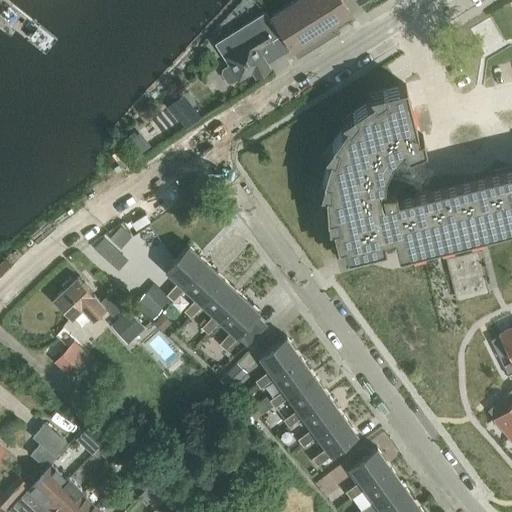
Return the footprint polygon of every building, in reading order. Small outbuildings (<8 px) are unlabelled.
[(350,14),(341,0),(294,0),(271,15),(297,56),(298,56),(297,55),(311,47),(337,31),(333,24),(350,14)] [(270,40),(262,26),(235,43),(237,47),(223,55),(229,64),(222,68),(221,73),(227,81),(231,82),(237,78),(238,79),(251,71),(255,77),(269,69),(257,49),(270,40)] [(511,168),(410,194),(407,180),(384,174),(391,159),(403,149),(407,155),(425,148),(422,136),(418,137),(405,85),(368,94),(371,100),(340,121),(345,125),(322,156),(329,158),(318,194),(324,194),(327,228),(332,227),(336,245),(334,245),(337,258),(384,246),(383,239),(392,236),(397,254),(511,225),(511,168)] [(185,95),(168,108),(187,130),(203,117),(185,95)] [(146,157),(157,149),(148,138),(137,146),(146,157)] [(172,301),(184,289),(182,287),(205,262),(188,245),(164,270),(177,282),(166,295),(172,301)] [(478,250),(449,257),(460,300),(489,292),(478,250)] [(223,278),(205,262),(182,287),(184,289),(195,299),(183,311),(190,318),(202,305),(200,303),(223,278)] [(408,362),(448,353),(429,263),(389,272),(408,362)] [(99,302),(77,277),(73,281),(69,277),(61,285),(64,288),(53,299),(54,300),(53,300),(60,308),(61,308),(69,317),(81,306),(92,318),(104,307),(112,316),(121,307),(113,299),(117,296),(112,290),(99,302)] [(241,295),(223,278),(200,303),(202,305),(212,315),(201,328),(207,334),(219,321),(218,320),(241,295)] [(162,309),(144,294),(134,305),(152,320),(162,309)] [(218,320),(219,321),(230,331),(218,344),(225,350),(238,337),(236,335),(259,311),(241,295),(218,320)] [(131,309),(115,325),(135,345),(151,329),(131,309)] [(172,322),(162,313),(154,322),(164,330),(172,322)] [(511,326),(498,333),(499,335),(504,344),(508,353),(511,360),(511,326)] [(499,335),(491,339),(495,348),(504,344),(499,335)] [(260,388),(274,378),(272,376),(300,356),(285,336),(258,356),(268,371),(254,381),(260,388)] [(102,368),(75,341),(55,362),(82,389),(102,368)] [(504,344),(495,348),(499,357),(508,353),(504,344)] [(314,375),(300,356),(272,376),(274,378),(282,390),(262,405),(267,413),(288,398),(286,396),(314,375)] [(247,372),(237,363),(221,380),(231,389),(247,372)] [(300,415),(328,395),(314,375),(286,396),(288,398),(296,410),(282,420),(288,427),(302,417),(300,415)] [(342,415),(328,395),(300,415),(302,417),(311,429),(297,439),(302,447),(316,436),(315,435),(342,415)] [(501,395),(494,402),(500,409),(507,402),(501,395)] [(511,401),(494,417),(493,418),(510,438),(511,436),(511,401)] [(494,402),(486,408),(493,415),(500,409),(494,402)] [(357,434),(342,415),(315,435),(316,436),(325,448),(311,458),(316,466),(331,455),(330,453),(357,434)] [(67,440),(45,421),(32,437),(40,443),(31,453),(45,465),(67,440)] [(350,499),(364,489),(362,487),(390,467),(376,447),(348,467),(359,482),(345,492),(350,499)] [(26,508),(29,511),(37,511),(69,478),(69,477),(67,479),(51,465),(27,490),(36,498),(26,508)] [(377,507),(404,486),(390,467),(362,487),(364,489),(372,501),(358,511),(359,511),(373,511),(378,509),(377,507)] [(27,485),(19,478),(0,498),(0,505),(5,510),(27,485)] [(66,511),(83,494),(79,491),(81,489),(69,478),(37,511),(66,511)] [(410,511),(419,506),(404,486),(377,507),(378,509),(380,511),(410,511)] [(95,511),(98,509),(83,494),(66,511),(95,511)]
